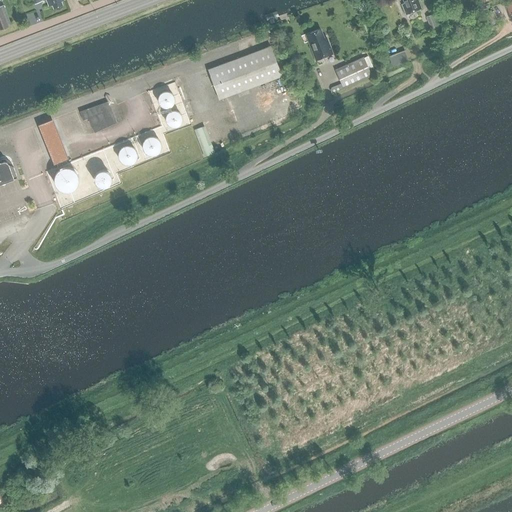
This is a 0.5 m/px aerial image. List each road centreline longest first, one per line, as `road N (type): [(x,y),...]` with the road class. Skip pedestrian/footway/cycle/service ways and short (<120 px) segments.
road 1 (residential): [(44,268),(511,46)]
road 2 (tertiary): [(254,511),(511,386)]
road 3 (primary): [(0,60),(156,0)]
road 4 (primary): [(136,0),(0,52)]
